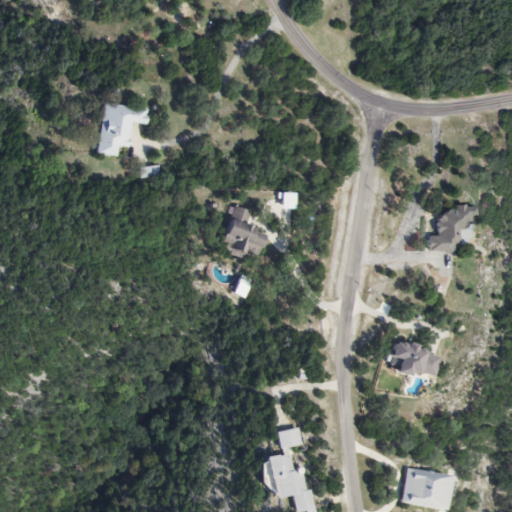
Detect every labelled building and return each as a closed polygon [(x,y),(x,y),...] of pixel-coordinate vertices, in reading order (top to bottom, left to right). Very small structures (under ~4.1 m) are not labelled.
[(95,156),(115,158),(116,149),(126,150),(128,125),(143,127),(145,110),(100,106),(95,156)] [(138,170),(139,180),(157,178),(156,168),(138,170)] [(427,253),(456,253),(455,231),(467,230),(466,208),(448,208),(448,217),(434,217),(435,238),(427,238),(427,253)] [(216,244),(250,261),(261,237),(227,220),(216,244)] [(429,382),(435,357),(389,345),(382,370),(429,382)] [(292,511),(312,508),(308,492),(305,492),(300,469),(291,471),(286,449),(301,447),(297,430),(274,434),(278,457),(263,460),(271,502),(286,499),(288,511),(292,511)] [(443,477),(403,471),(398,505),(438,511),(443,477)]
